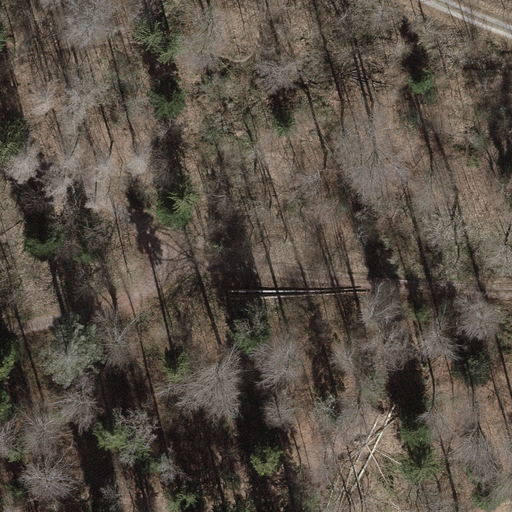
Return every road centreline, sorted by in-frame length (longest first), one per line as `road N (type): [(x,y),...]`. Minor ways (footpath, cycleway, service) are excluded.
road 1 (track): [(181,255),(511,295)]
road 2 (track): [(181,255),(83,185),(0,140)]
road 3 (track): [(181,255),(131,297),(0,333)]
